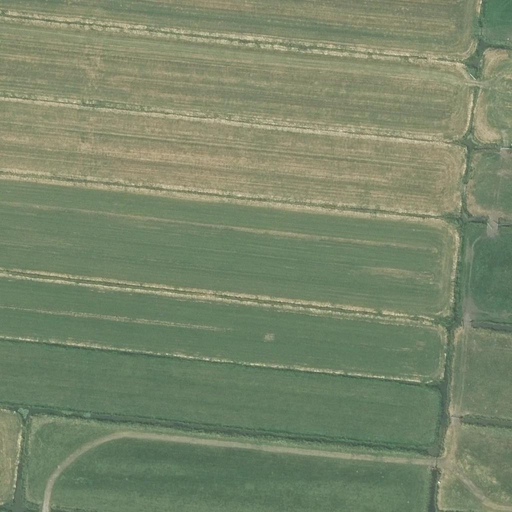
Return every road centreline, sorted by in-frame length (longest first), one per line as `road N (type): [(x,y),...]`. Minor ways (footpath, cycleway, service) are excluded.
road 1 (track): [(0,28),(421,73),(483,87),(511,52)]
road 2 (track): [(46,511),(49,483),(75,456),(117,436),(451,464),(490,509),(511,511)]
